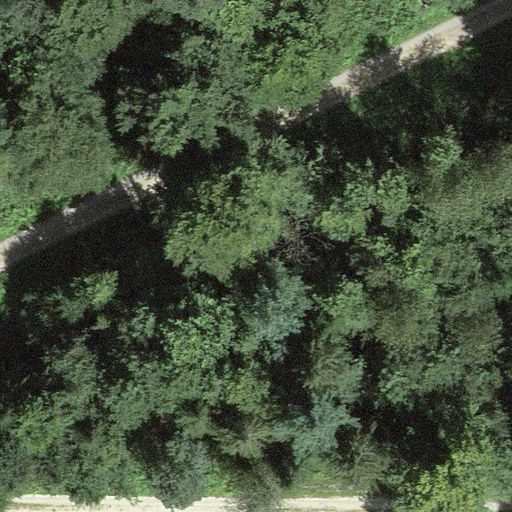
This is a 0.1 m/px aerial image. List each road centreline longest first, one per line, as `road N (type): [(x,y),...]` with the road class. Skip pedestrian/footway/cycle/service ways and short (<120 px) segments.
road 1 (track): [(0,263),(511,9)]
road 2 (track): [(421,511),(0,506)]
